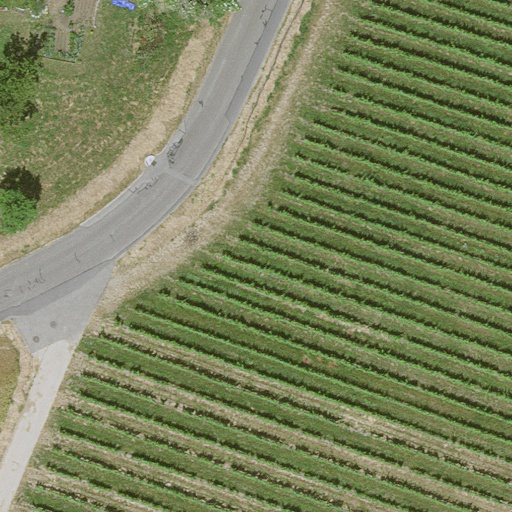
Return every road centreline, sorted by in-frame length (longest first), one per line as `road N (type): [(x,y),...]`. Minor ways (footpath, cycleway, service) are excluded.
road 1 (tertiary): [(0,306),(101,252),(150,214),(201,152),(275,0)]
road 2 (track): [(101,252),(0,501)]
